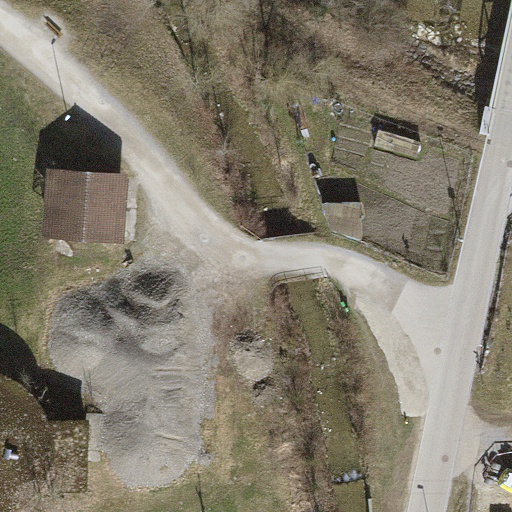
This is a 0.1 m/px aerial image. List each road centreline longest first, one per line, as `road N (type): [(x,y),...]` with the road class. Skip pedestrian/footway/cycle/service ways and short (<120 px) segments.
road 1 (track): [(469,315),(419,303),(336,259),(262,261),(227,250),(120,125),(0,21)]
road 2 (residential): [(423,511),(511,97)]
